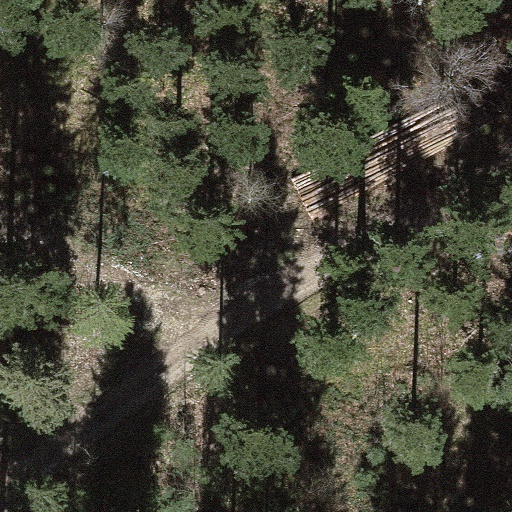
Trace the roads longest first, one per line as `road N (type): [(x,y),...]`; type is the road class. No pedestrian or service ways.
road 1 (track): [(0,491),(216,330),(511,177)]
road 2 (track): [(216,330),(0,217)]
